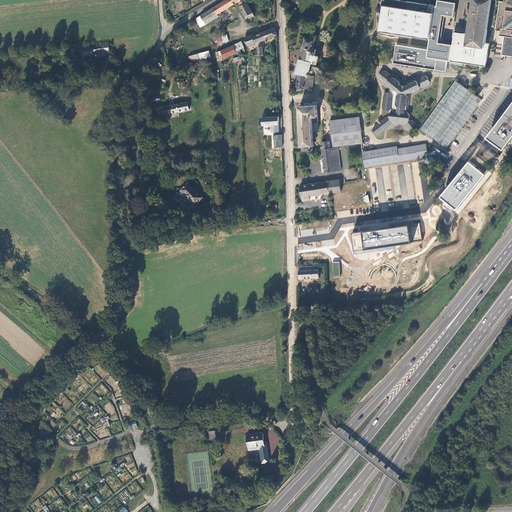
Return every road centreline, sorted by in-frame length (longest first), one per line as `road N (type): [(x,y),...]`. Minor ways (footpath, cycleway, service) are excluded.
road 1 (residential): [(281,0),(291,225),(285,424)]
road 2 (unclassified): [(95,340),(118,316),(125,292),(117,161),(128,99),(168,30),(217,0)]
road 3 (trunk): [(491,278),(274,511)]
road 4 (trunk): [(491,278),(306,511)]
road 5 (trunk): [(333,511),(460,355)]
road 6 (trunk): [(368,511),(460,355)]
road 7 (unclassified): [(285,424),(250,414),(156,423)]
